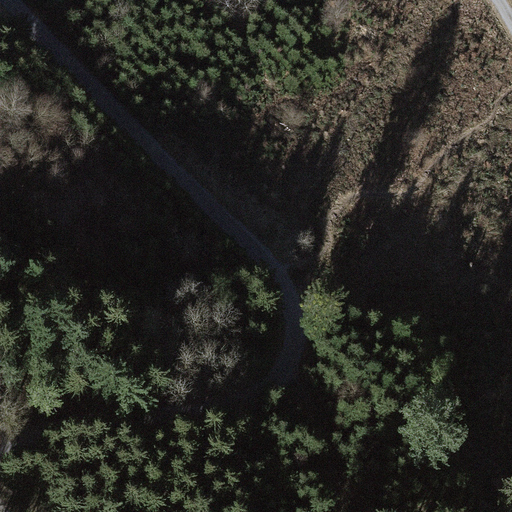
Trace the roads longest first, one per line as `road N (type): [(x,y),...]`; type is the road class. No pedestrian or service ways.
road 1 (track): [(289,361),(291,297),(15,0)]
road 2 (track): [(0,453),(97,418),(207,407),(289,361)]
